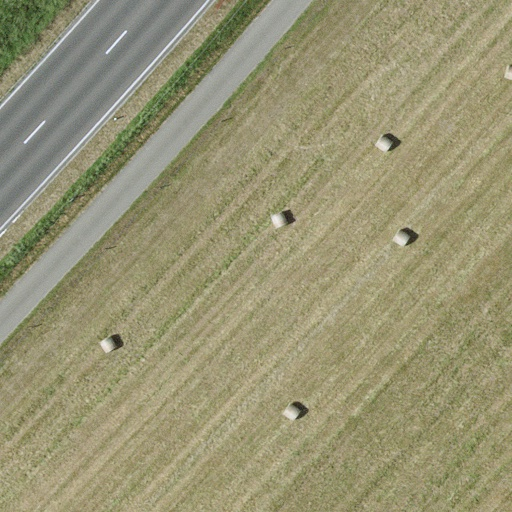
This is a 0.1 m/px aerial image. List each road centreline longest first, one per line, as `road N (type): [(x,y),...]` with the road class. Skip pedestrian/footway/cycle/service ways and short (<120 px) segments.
road 1 (unclassified): [(291,0),(0,321)]
road 2 (primary): [(0,168),(152,0)]
